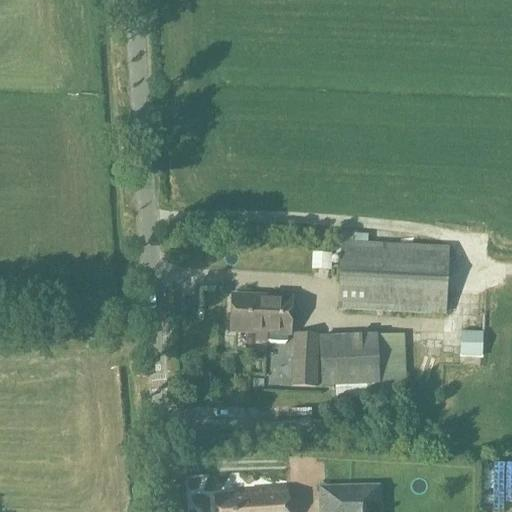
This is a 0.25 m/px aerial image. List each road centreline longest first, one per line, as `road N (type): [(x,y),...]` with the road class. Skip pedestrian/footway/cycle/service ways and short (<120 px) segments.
road 1 (tertiary): [(165,511),(133,0)]
road 2 (track): [(0,311),(154,318)]
